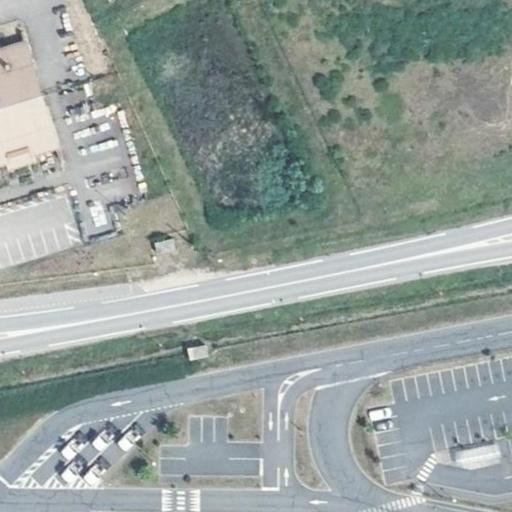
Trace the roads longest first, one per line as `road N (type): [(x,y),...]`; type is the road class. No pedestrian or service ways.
road 1 (secondary): [(458,248),(0,337)]
road 2 (unknown): [(43,0),(78,143)]
road 3 (unknown): [(282,374),(275,511)]
